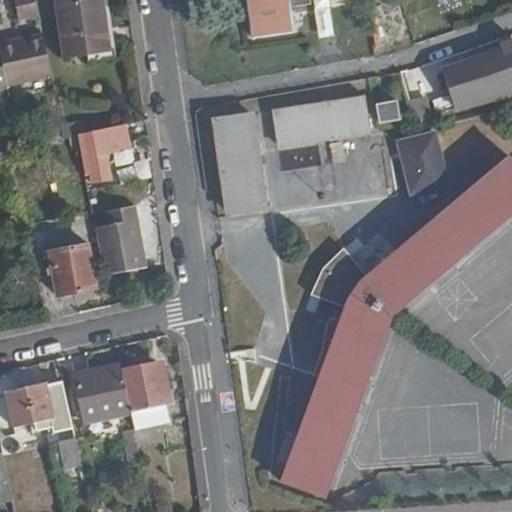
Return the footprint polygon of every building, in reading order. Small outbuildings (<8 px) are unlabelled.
[(41,18),(36,0),(16,0),(21,22),(41,18)] [(108,51),(100,0),(54,0),(63,57),(108,51)] [(350,4),(349,0),(244,0),(249,41),(289,37),(288,11),(306,9),(305,0),(325,0),(326,6),(350,4)] [(54,79),(45,37),(18,43),(19,49),(0,52),(0,53),(7,89),(54,79)] [(511,45),(502,48),(504,54),(447,70),(456,108),(511,94),(511,45)] [(414,119),(431,114),(425,94),(408,100),(414,119)] [(369,130),(363,97),(276,112),(281,145),(369,130)] [(403,123),(399,106),(380,110),(384,127),(403,123)] [(263,210),(252,117),(217,121),(227,214),(263,210)] [(108,183),(104,155),(127,151),(124,125),(78,136),(85,174),(90,173),(92,186),(108,183)] [(443,185),(434,136),(400,142),(407,191),(443,185)] [(392,313),(511,216),(511,157),(486,179),(483,176),(422,216),(428,226),(371,272),(348,245),(323,266),(311,290),(343,304),(315,380),(306,377),(288,441),(292,443),(278,479),(320,494),(392,313)] [(149,268),(138,209),(109,214),(112,229),(95,232),(104,277),(149,268)] [(96,289),(86,245),(49,253),(59,297),(96,289)] [(170,404),(166,380),(158,381),(156,366),(126,372),(133,411),(128,412),(132,433),(168,425),(164,405),(170,404)] [(122,418),(113,370),(75,378),(86,426),(122,418)] [(71,420),(63,385),(47,388),(47,384),(7,392),(14,428),(35,424),(37,433),(56,429),(55,423),(71,420)] [(83,472),(77,445),(60,448),(66,475),(83,472)] [(21,452),(25,471),(48,467),(44,448),(21,452)] [(0,501),(12,499),(2,455),(0,455),(0,501)]
